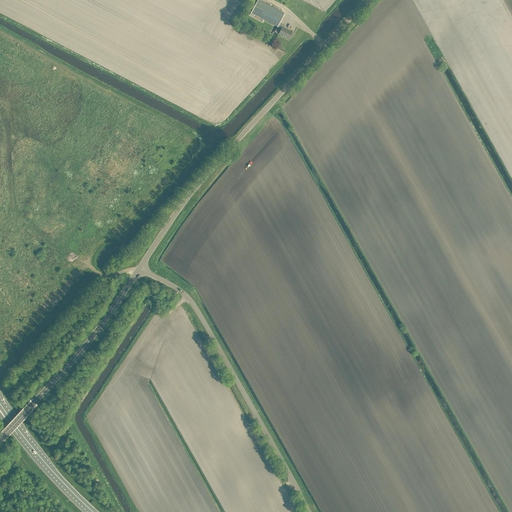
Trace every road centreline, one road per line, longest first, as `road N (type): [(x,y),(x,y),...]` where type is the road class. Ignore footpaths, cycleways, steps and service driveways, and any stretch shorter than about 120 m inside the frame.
road 1 (unclassified): [(140,267),(184,197),(367,0)]
road 2 (unclassified): [(311,511),(193,306),(140,267)]
road 3 (unclassified): [(0,438),(140,267)]
road 4 (trunk): [(92,511),(11,420)]
